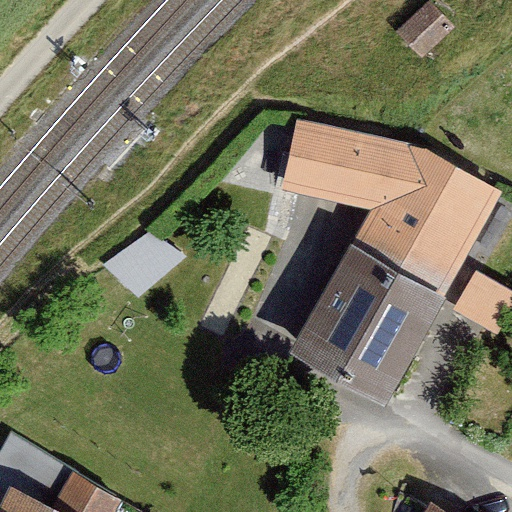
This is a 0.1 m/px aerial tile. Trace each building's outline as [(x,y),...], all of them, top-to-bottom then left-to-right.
[(429,61),(461,28),(436,4),(404,37),(429,61)] [(309,347),(402,401),(507,185),(419,142),(299,121),(290,191),(382,211),(309,347)] [(182,265),(151,230),(108,268),(139,303),(182,265)] [(455,302),(501,325),(511,304),(511,275),(478,258),(455,302)] [(87,511),(25,485),(12,511),(87,511)]
